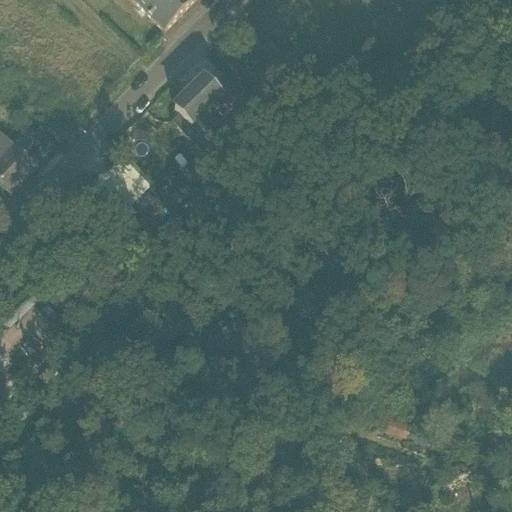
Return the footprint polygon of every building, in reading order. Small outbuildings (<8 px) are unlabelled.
[(128,0),(164,35),(196,1),(195,0),(128,0)] [(246,46),(269,69),(282,57),(259,34),(246,46)] [(398,92),(378,65),(363,75),(383,103),(398,92)] [(172,125),(196,149),(208,137),(216,129),(241,105),(226,89),(215,99),(203,86),(188,100),(174,114),(178,118),(172,125)] [(244,128),(249,134),(259,125),(254,119),(244,128)] [(0,186),(11,197),(36,170),(0,136),(0,186)] [(42,149),(36,155),(42,161),(48,155),(42,149)] [(117,218),(147,189),(139,181),(129,190),(113,173),(103,183),(111,191),(101,201),(117,218)] [(188,207),(197,199),(186,188),(178,196),(188,207)]
